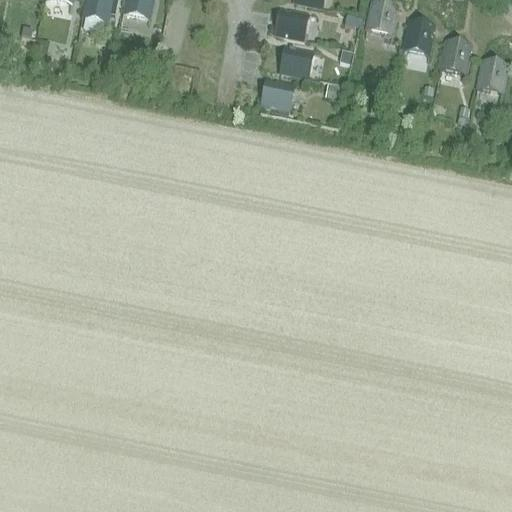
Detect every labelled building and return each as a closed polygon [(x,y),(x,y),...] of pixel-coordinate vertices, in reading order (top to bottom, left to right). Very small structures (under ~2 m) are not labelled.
[(109,27),(114,0),(89,0),(85,22),(109,27)] [(154,23),(158,0),(130,0),(127,18),(154,23)] [(325,11),(327,0),(298,0),(298,6),(325,11)] [(397,38),(403,11),(376,5),(370,33),(397,38)] [(307,44),(312,18),(284,12),(279,39),(307,44)] [(433,59),(439,29),(413,24),(407,54),(433,59)] [(469,79),(475,48),(450,44),(444,75),(469,79)] [(311,81),(316,57),(288,52),(284,76),(311,81)] [(506,99),(511,72),(511,67),(486,63),(480,94),(506,99)] [(292,115),(297,90),(270,84),(265,110),(292,115)]
